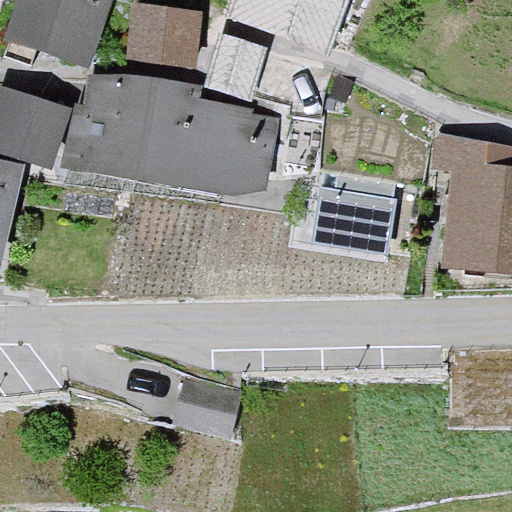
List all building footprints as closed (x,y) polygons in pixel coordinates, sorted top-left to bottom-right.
[(103,0),(29,0),(19,42),(88,60),(103,0)] [(370,0),(230,0),(226,11),(326,51),(346,0),(356,0),(369,5),(370,0)] [(195,27),(131,14),(122,56),(186,68),(195,27)] [(261,55),(215,41),(200,96),(246,109),(261,55)] [(275,119),(86,87),(71,176),(260,207),(275,119)] [(71,115),(0,95),(0,164),(53,179),(71,115)] [(432,180),(450,182),(441,276),(511,282),(511,177),(510,177),(511,154),(435,146),(432,180)] [(0,253),(18,174),(0,170),(0,253)] [(393,199),(322,188),(314,236),(385,247),(393,199)] [(186,371),(177,421),(237,432),(246,382),(186,371)]
